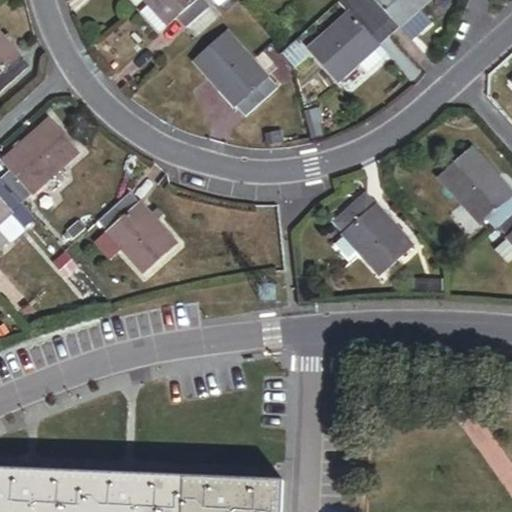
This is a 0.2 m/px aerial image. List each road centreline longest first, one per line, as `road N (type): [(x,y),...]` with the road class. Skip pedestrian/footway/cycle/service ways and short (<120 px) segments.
road 1 (residential): [(442,92),(371,145),(271,164),(169,149),(125,126),(72,67)]
road 2 (residential): [(0,409),(196,341),(316,321)]
road 3 (residential): [(316,321),(511,327)]
road 4 (residential): [(310,511),(316,321)]
